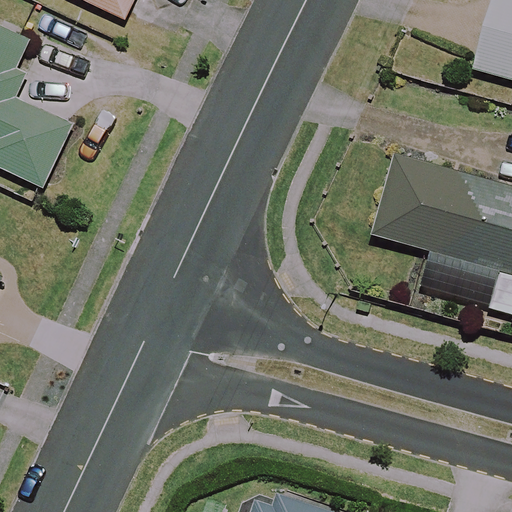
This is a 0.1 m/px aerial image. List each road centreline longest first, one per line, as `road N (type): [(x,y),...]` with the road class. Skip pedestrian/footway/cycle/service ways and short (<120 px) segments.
road 1 (residential): [(148,333),(190,352),(511,433)]
road 2 (tertiary): [(312,0),(148,333)]
road 3 (tertiary): [(148,333),(64,511)]
